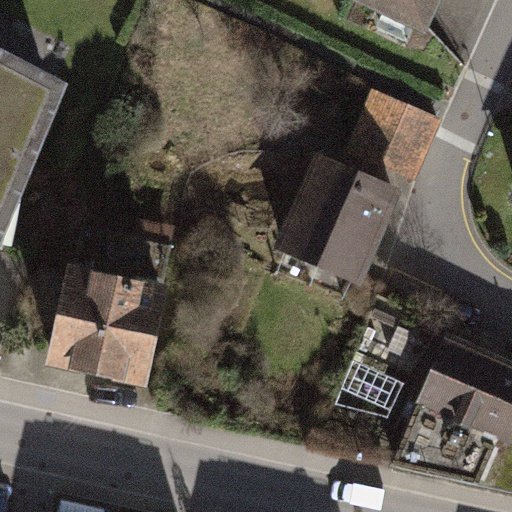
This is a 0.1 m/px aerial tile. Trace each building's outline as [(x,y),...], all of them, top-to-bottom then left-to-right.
[(338,0),(430,43),(450,0),(338,0)] [(0,265),(71,96),(0,58),(0,265)] [(417,185),(442,121),(376,95),(350,158),(417,185)] [(407,197),(318,157),(274,255),(364,294),(407,197)] [(73,274),(70,273),(47,374),(149,396),(172,293),(164,291),(174,247),(84,227),(73,274)] [(511,365),(450,338),(391,468),(511,496),(511,365)]
